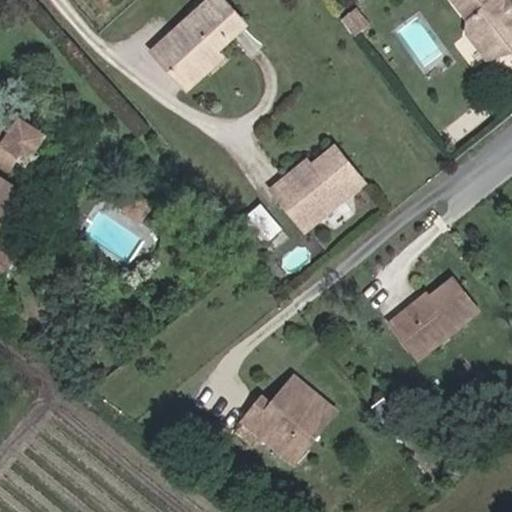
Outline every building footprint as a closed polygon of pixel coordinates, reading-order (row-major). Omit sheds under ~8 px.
[(215,51),(245,24),(223,0),(209,0),(153,51),(187,88),(204,72),(198,66),(215,51)] [(511,16),(502,4),(505,1),(504,0),(452,0),(469,20),(467,33),(487,58),(503,45),(510,53),(511,51),(511,16)] [(511,3),(509,0),(507,0),(505,1),(502,4),(511,16),(511,3)] [(368,24),(356,10),(344,20),(355,34),(368,24)] [(204,72),(221,57),(215,51),(198,66),(204,72)] [(0,161),(9,168),(18,153),(28,159),(43,137),(20,121),(15,130),(0,119),(0,157),(2,158),(0,161)] [(306,231),(365,182),(336,146),(311,165),(314,169),(307,175),(300,166),(271,189),(306,231)] [(307,175),(314,169),(311,165),(307,160),(300,166),(307,175)] [(0,272),(14,251),(0,242),(0,223),(20,194),(0,180),(0,272)] [(141,221),(151,205),(135,195),(125,211),(141,221)] [(280,229),(261,206),(246,219),(265,241),(280,229)] [(431,349),(479,311),(453,279),(430,298),(424,303),(420,299),(390,323),(408,346),(421,336),(431,349)] [(424,303),(430,298),(426,294),(420,299),(424,303)] [(431,349),(421,336),(408,346),(418,359),(431,349)] [(295,440),(325,402),(295,378),(271,405),(266,412),(258,405),(236,432),(251,443),(258,434),(283,454),(295,440)] [(271,405),(263,398),(258,405),(266,412),(271,405)] [(294,463),(306,449),(295,440),(283,454),(294,463)]
